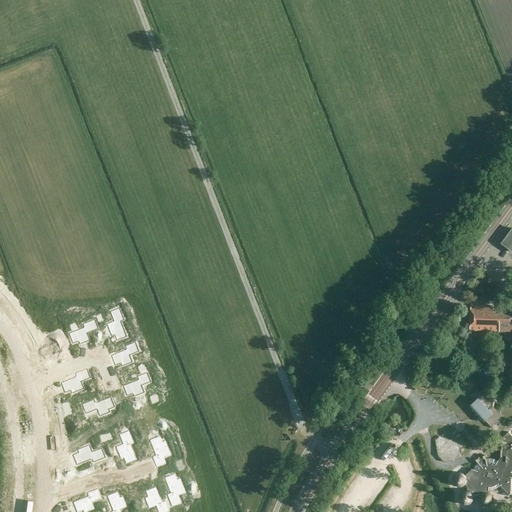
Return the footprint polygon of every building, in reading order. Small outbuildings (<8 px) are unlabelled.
[(511,230),(503,243),(511,250),(511,230)] [(499,332),(511,332),(511,312),(493,312),(493,307),(470,306),(469,331),(499,332)] [(114,321),(107,324),(112,336),(115,335),(117,341),(127,337),(120,321),(124,320),(119,309),(111,312),(114,321)] [(85,328),(70,334),(73,343),(79,341),(80,344),(90,340),(87,333),(98,329),(95,320),(83,325),(85,328)] [(127,350),(112,356),(116,365),(121,363),(123,366),(132,362),(129,355),(139,351),(135,343),(126,346),(127,350)] [(77,377),(62,383),(65,392),(71,390),(72,393),(84,389),(81,382),(90,378),(87,369),(76,374),(77,377)] [(139,380),(124,386),(128,396),(133,393),(134,396),(144,393),(141,385),(151,382),(147,373),(138,377),(139,380)] [(476,410),(476,411),(494,430),(495,429),(491,425),(493,424),(502,416),(493,407),(495,396),(502,397),(473,391),(472,392),(473,392),(479,393),(477,404),(473,407),(473,406),(469,410),(470,411),(473,407),(476,410)] [(94,400),(83,405),(86,414),(97,409),(100,416),(110,412),(109,409),(114,407),(111,398),(95,404),(94,400)] [(123,444),(116,447),(121,459),(124,458),(126,463),(135,460),(129,444),(133,443),(128,431),(120,435),(123,444)] [(459,497),(459,499),(459,500),(459,501),(460,502),(461,503),(462,504),(463,505),(464,505),(466,505),(467,505),(468,505),(469,505),(470,504),(471,504),(472,503),(472,502),(473,502),(473,501),(473,500),(474,499),(474,498),(474,497),(476,496),(479,497),(479,498),(479,499),(479,501),(479,502),(479,503),(480,504),(480,505),(481,506),(482,506),(483,507),(484,507),(485,507),(486,507),(487,507),(488,507),(489,507),(491,506),(492,505),(492,504),(493,503),(494,502),(494,500),(494,499),(494,498),(493,496),(492,495),(492,494),(491,493),(489,493),(488,492),(488,491),(489,491),(489,490),(492,490),(496,489),(496,488),(499,486),(508,496),(510,495),(511,494),(511,436),(508,432),(502,438),(501,443),(497,461),(494,460),(494,459),(490,459),(489,459),(486,459),(485,455),(483,456),(482,457),(483,459),(479,461),(478,459),(476,459),(475,461),(478,463),(475,466),(475,467),(473,470),(471,469),(471,470),(465,475),(465,474),(464,474),(463,473),(461,473),(459,473),(458,473),(457,473),(456,473),(456,474),(455,475),(454,476),(453,477),(453,478),(452,479),(452,481),(453,482),(453,483),(453,484),(454,484),(454,485),(455,486),(457,487),(458,487),(458,488),(459,488),(460,488),(461,488),(462,487),(464,487),(465,486),(466,488),(466,491),(465,491),(464,491),(462,492),(461,492),(460,493),(460,494),(459,495),(459,496),(459,497)] [(160,437),(150,441),(156,456),(153,457),(156,467),(165,463),(163,457),(170,455),(165,442),(162,443),(160,437)] [(437,456),(443,463),(452,461),(458,456),(460,447),(454,441),(438,437),(434,440),(437,456)] [(79,453),(74,455),(77,465),(92,459),(94,462),(105,458),(102,449),(92,453),(90,446),(78,450),(79,453)] [(174,474),(165,478),(171,493),(168,495),(172,506),(181,503),(178,495),(185,492),(180,479),(177,480),(174,474)] [(148,497),(145,499),(149,508),(156,505),(158,511),(166,511),(168,511),(165,502),(161,503),(155,488),(146,492),(148,497)] [(89,497),(74,503),(77,511),(83,510),(83,511),(85,511),(94,509),(91,502),(100,498),(97,489),(88,493),(89,497)] [(117,492),(108,496),(114,511),(112,511),(119,511),(119,509),(126,507),(122,497),(119,498),(117,492)]
